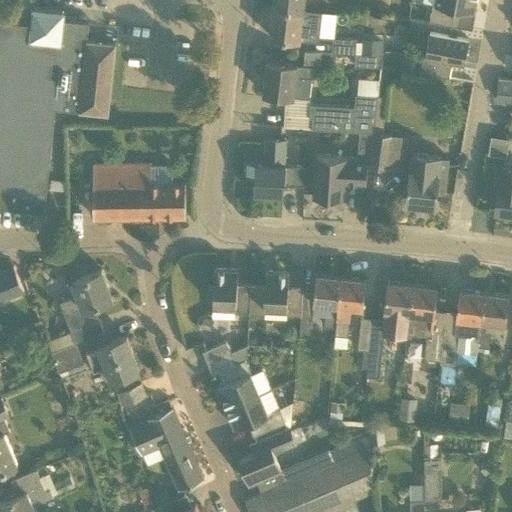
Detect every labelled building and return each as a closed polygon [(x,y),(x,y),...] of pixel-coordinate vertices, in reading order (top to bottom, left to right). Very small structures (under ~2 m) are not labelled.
[(274,0),(274,6),(303,9),(304,0),(274,0)] [(474,12),(476,0),(435,0),(435,3),(433,3),(430,21),(459,26),(462,9),(474,12)] [(319,41),(321,29),(301,27),(303,9),(274,6),(270,36),(319,41)] [(87,39),(89,22),(89,21),(65,19),(66,11),(33,7),(31,24),(1,20),(1,12),(0,12),(0,206),(45,211),(47,195),(56,108),(109,113),(116,42),(87,39)] [(464,62),(469,39),(430,32),(426,54),(424,53),(421,71),(449,77),(452,60),(464,62)] [(356,54),(357,39),(333,37),(332,53),(356,54)] [(304,50),(302,66),(320,68),(322,52),(304,50)] [(381,67),(382,56),(356,54),(355,66),(381,67)] [(264,92),(286,96),(309,97),(312,79),(313,67),(267,61),(264,92)] [(511,78),(500,77),(498,77),(496,98),(511,100),(511,78)] [(313,128),(360,132),(373,133),(378,95),(356,94),(356,106),(311,104),(310,116),(314,116),(313,128)] [(391,135),(373,133),(371,157),(370,167),(387,169),(391,135)] [(285,161),(285,140),(266,139),(265,164),(256,163),(254,192),(283,193),(284,184),(304,184),(305,166),(281,165),(281,161),(285,161)] [(366,185),(368,165),(368,158),(347,157),(347,156),(317,154),(314,196),(333,197),(333,193),(344,194),(345,183),(366,185)] [(410,171),(407,202),(435,205),(437,192),(445,193),(448,157),(414,154),(412,172),(410,171)] [(94,217),(186,216),(185,182),(152,182),(151,161),(92,162),(94,217)] [(152,165),(152,180),(168,179),(168,165),(152,165)] [(511,166),(501,166),(499,185),(498,185),(495,211),(511,213),(511,166)] [(0,303),(25,292),(14,266),(0,271),(0,337),(4,335),(0,326),(0,303)] [(250,312),(251,284),(237,283),(238,270),(215,268),(214,287),(210,287),(210,302),(213,302),(213,304),(235,305),(235,312),(250,312)] [(66,314),(73,332),(76,342),(105,332),(94,304),(113,298),(102,269),(73,280),(78,294),(60,301),(66,314)] [(288,287),(289,272),(266,271),(265,285),(251,284),(250,312),(265,313),(265,307),(287,308),(287,314),(301,315),(303,288),(288,287)] [(313,302),(333,303),(338,304),(341,276),(316,273),(313,302)] [(364,307),(366,278),(341,276),(338,304),(337,316),(336,327),(336,334),(347,335),(350,306),(364,307)] [(407,332),(412,283),(388,281),(384,309),(386,309),(385,321),(374,320),(369,369),(368,376),(379,378),(385,331),(407,334),(407,332)] [(440,363),(446,310),(435,308),(438,286),(412,283),(407,332),(427,335),(424,358),(440,360),(440,363)] [(479,350),(485,291),(460,289),(457,311),(446,310),(440,363),(457,364),(459,350),(477,352),(478,350),(479,350)] [(506,322),(509,294),(485,291),(479,350),(491,351),(492,332),(486,326),(487,320),(506,322)] [(326,326),(336,327),(337,316),(335,316),(327,316),(326,326)] [(312,336),(313,318),(301,317),(300,336),(312,336)] [(369,369),(374,320),(363,318),(359,350),(363,350),(361,368),(369,369)] [(140,369),(127,335),(86,351),(94,370),(107,366),(112,379),(140,369)] [(206,349),(203,350),(207,361),(231,351),(227,340),(206,349)] [(87,370),(76,342),(52,351),(62,379),(87,370)] [(235,362),(231,351),(207,361),(212,373),(218,371),(223,383),(218,386),(226,407),(272,387),(264,370),(252,374),(245,358),(235,362)] [(123,406),(148,398),(143,385),(118,394),(123,406)] [(254,435),(286,422),(280,407),(272,387),(226,407),(235,428),(248,422),(254,435)] [(10,415),(2,397),(0,397),(0,470),(17,463),(4,432),(10,430),(4,417),(10,415)] [(344,413),(345,403),(331,402),(330,413),(344,413)] [(204,478),(172,406),(148,418),(149,419),(130,427),(142,455),(161,447),(180,488),(204,478)] [(369,441),(384,441),(383,423),(369,423),(369,441)] [(274,452),(295,443),(290,430),(288,426),(250,443),(255,453),(239,459),(249,483),(257,480),(262,491),(287,480),(274,452)] [(302,426),(290,430),(295,443),(307,438),(302,426)] [(250,511),(324,511),(355,499),(354,498),(374,490),(370,447),(262,491),(245,499),(250,511)] [(486,460),(478,467),(486,477),(492,472),(494,460),(490,456),(486,460)] [(425,457),(425,500),(441,500),(441,457),(425,457)] [(46,490),(36,469),(11,480),(18,495),(0,502),(0,506),(2,511),(36,511),(34,505),(54,497),(50,488),(46,490)] [(175,498),(171,499),(157,506),(151,509),(152,511),(198,511),(195,504),(181,511),(175,498)] [(410,511),(425,511),(425,500),(411,500),(410,511)]
